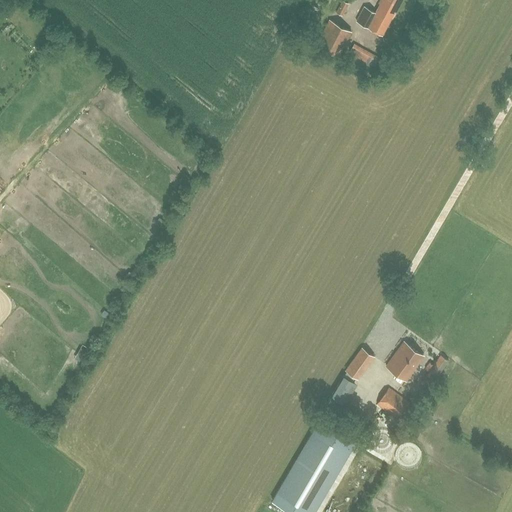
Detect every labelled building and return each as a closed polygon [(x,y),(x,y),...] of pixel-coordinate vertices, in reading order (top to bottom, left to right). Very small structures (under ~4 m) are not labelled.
[(342,16),(349,4),(342,0),(336,12),(342,16)] [(396,12),(402,0),(380,0),(379,3),(380,4),(375,12),(364,6),(356,21),(382,35),(395,11),(396,12)] [(338,56),(351,32),(329,20),(316,44),(338,56)] [(11,34),(16,29),(10,25),(6,30),(11,34)] [(356,55),(360,47),(354,43),(349,52),(356,55)] [(376,66),(380,58),(374,54),(369,63),(376,66)] [(405,380),(423,355),(404,342),(386,366),(405,380)] [(357,379),(373,357),(362,349),(346,371),(357,379)] [(437,377),(449,361),(440,355),(433,365),(429,362),(425,369),(437,377)] [(369,407),(379,390),(365,382),(355,399),(369,407)] [(399,420),(410,403),(389,388),(377,404),(399,420)] [(272,501),(291,511),(313,511),(359,435),(323,414),(272,501)]
